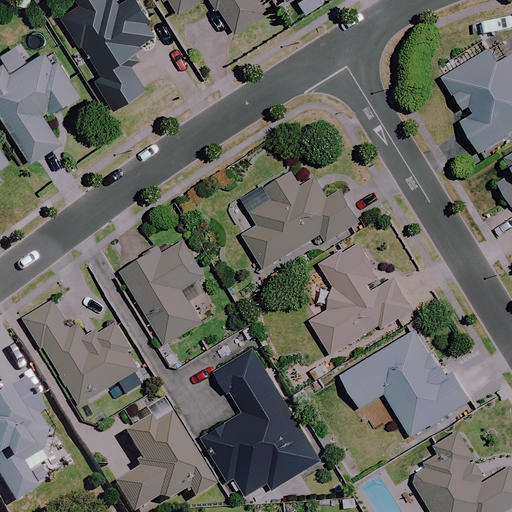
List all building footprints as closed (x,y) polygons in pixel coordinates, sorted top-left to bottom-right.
[(93,0),(62,20),(80,49),(82,48),(102,79),(95,84),(112,111),(148,89),(134,67),(142,62),(137,54),(142,50),(140,46),(152,38),(147,29),(153,25),(137,0),(93,0)] [(165,0),(167,1),(168,0),(171,0),(179,13),(199,0),(216,0),(236,32),(269,12),(261,0),(165,0)] [(80,96),(58,61),(52,64),(46,54),(30,64),(18,46),(2,56),(6,64),(0,67),(0,111),(33,164),(64,145),(47,117),(80,96)] [(511,56),(497,66),(487,50),(439,80),(465,120),(457,125),(477,156),(511,133),(511,56)] [(511,156),(502,162),(511,175),(492,187),(506,210),(511,206),(511,156)] [(303,187),(295,174),(246,203),(261,227),(246,236),(267,271),(324,236),(329,245),(364,223),(344,190),(331,198),(319,178),(303,187)] [(211,285),(185,241),(161,255),(159,252),(125,273),(168,345),(206,323),(191,297),(211,285)] [(387,285),(363,243),(323,266),(335,286),(333,311),(314,322),(333,355),(415,309),(398,279),(387,285)] [(85,344),(58,301),(28,319),(83,406),(144,367),(117,324),(85,344)] [(449,383),(418,332),(344,377),(363,409),(387,394),(414,437),(468,404),(453,380),(449,383)] [(324,462),(256,351),(219,373),(243,413),(204,438),(243,501),(269,485),(274,493),(324,462)] [(31,400),(21,384),(0,397),(0,480),(15,504),(36,491),(21,467),(42,453),(47,425),(31,400)] [(216,487),(173,416),(154,427),(151,421),(125,436),(145,468),(115,486),(130,511),(137,511),(157,500),(170,501),(187,491),(193,501),(216,487)] [(461,427),(437,443),(442,450),(424,462),(428,469),(411,481),(432,510),(429,511),(505,511),(511,507),(511,482),(503,469),(482,483),(471,467),(483,459),(461,427)]
